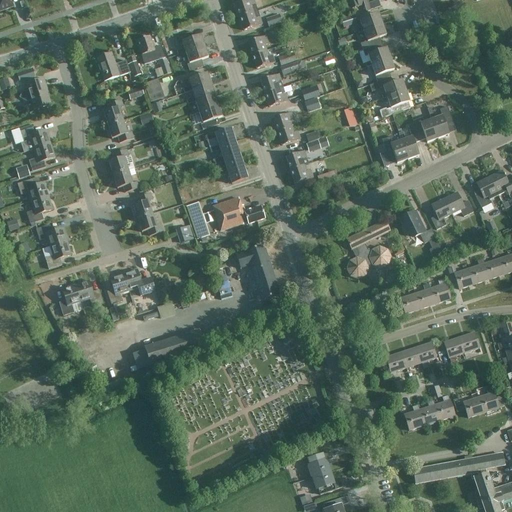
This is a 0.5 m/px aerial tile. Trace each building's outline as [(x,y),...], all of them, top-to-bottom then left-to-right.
[(0,0),(0,12),(14,7),(10,0),(0,0)] [(240,18),(254,13),(252,8),(256,6),(253,0),(247,0),(235,4),(240,18)] [(349,0),(352,9),(358,7),(355,0),(349,0)] [(364,5),(367,12),(371,11),(369,4),(367,0),(356,0),(359,7),(364,5)] [(379,1),(369,4),(371,11),(381,8),(379,1)] [(254,13),(240,18),(244,31),(262,25),(260,17),(256,18),(254,13)] [(358,34),(364,32),(383,25),(379,14),(360,21),(362,28),(357,30),(358,34)] [(280,15),(266,19),(268,28),(282,23),(280,15)] [(341,20),(343,27),(357,22),(355,16),(341,20)] [(361,45),(363,51),(381,44),(379,39),(386,36),(383,25),(364,32),(367,42),(361,45)] [(178,35),(176,28),(162,33),(161,37),(162,40),(178,35)] [(194,38),(192,32),(178,37),(180,44),(182,43),(185,50),(177,52),(178,56),(186,53),(205,47),(201,36),(194,38)] [(252,56),(267,51),(265,46),(274,43),(271,35),(248,43),(252,56)] [(154,49),(150,37),(138,41),(142,56),(151,53),(154,59),(159,58),(156,48),(154,49)] [(347,46),(345,39),(338,42),(340,48),(347,46)] [(365,64),(367,68),(372,66),(390,60),(387,49),(383,50),(381,44),(363,51),(365,57),(368,56),(370,62),(365,64)] [(190,71),(204,67),(202,61),(208,58),(205,47),(186,53),(190,64),(187,65),(190,71)] [(267,51),(252,56),(257,70),(275,64),(272,55),(268,57),(267,51)] [(126,61),(116,65),(112,53),(96,58),(104,82),(130,73),(126,61)] [(278,58),(281,66),(296,62),(293,54),(278,58)] [(167,60),(159,63),(161,69),(163,77),(171,74),(167,60)] [(377,83),(391,78),(389,73),(394,71),(390,60),(372,66),(377,83)] [(301,61),(282,68),(280,69),(284,79),(292,76),(291,73),(304,68),(301,61)] [(141,75),(136,62),(129,64),(134,78),(141,75)] [(20,83),(36,78),(33,69),(17,74),(20,83)] [(185,94),(192,91),(211,85),(207,74),(188,80),(190,86),(183,89),(185,94)] [(280,90),(283,89),(279,75),(261,81),(265,94),(279,90),(280,90)] [(7,85),(9,85),(7,78),(0,80),(0,86),(2,92),(9,90),(7,85)] [(402,81),(393,84),(391,78),(377,83),(380,89),(383,88),(386,95),(382,96),(383,100),(387,98),(406,92),(402,81)] [(31,99),(35,110),(51,105),(46,89),(47,89),(44,79),(27,85),(29,91),(22,93),(20,98),(26,102),(27,100),(31,99)] [(147,90),(160,86),(158,80),(145,84),(147,90)] [(188,105),(215,96),(211,85),(192,91),(194,98),(187,101),(188,105)] [(149,97),(162,92),(160,86),(147,90),(149,97)] [(304,102),(306,101),(320,96),(317,86),(301,92),(304,102)] [(128,93),(131,101),(145,96),(142,88),(128,93)] [(281,95),(280,90),(279,90),(265,94),(269,108),(288,102),(285,94),(281,95)] [(162,92),(149,97),(151,103),(165,98),(162,92)] [(382,119),(410,109),(408,103),(410,103),(406,92),(387,98),(391,109),(386,110),(386,109),(379,112),(382,119)] [(199,113),(218,107),(215,96),(188,105),(196,102),(199,113)] [(317,99),(305,103),(308,113),(320,109),(317,99)] [(108,126),(123,121),(119,108),(123,107),(121,101),(108,105),(110,111),(104,113),(108,126)] [(162,112),(159,103),(151,105),(154,115),(162,112)] [(203,131),(220,125),(218,119),(222,118),(218,107),(199,113),(203,124),(201,124),(203,131)] [(427,109),(431,121),(438,139),(449,136),(446,127),(454,124),(448,107),(440,110),(442,117),(435,119),(431,108),(427,109)] [(351,109),(344,112),(346,117),(353,115),(351,109)] [(278,133),(292,128),(290,123),(294,121),(291,113),(273,119),(278,133)] [(438,139),(431,121),(425,123),(423,118),(413,121),(414,125),(420,142),(426,140),(427,143),(438,139)] [(123,121),(108,126),(112,140),(118,138),(120,144),(133,139),(131,133),(127,135),(123,121)] [(165,125),(158,127),(160,133),(167,131),(165,125)] [(415,144),(420,142),(414,125),(408,127),(412,138),(406,140),(403,132),(399,134),(408,160),(419,156),(415,144)] [(33,128),(20,132),(23,143),(21,144),(24,153),(34,150),(51,144),(47,131),(35,134),(33,128)] [(292,128),(278,133),(282,146),(300,140),(298,132),(294,133),(292,128)] [(230,129),(215,134),(214,135),(216,139),(218,146),(219,148),(235,143),(230,129)] [(306,136),(308,143),(319,140),(317,133),(306,136)] [(408,160),(399,134),(401,142),(395,144),(392,137),(382,141),(387,154),(393,152),(397,164),(408,160)] [(312,150),(313,153),(321,150),(318,141),(306,145),(308,151),(312,150)] [(239,155),(235,143),(219,148),(220,151),(222,158),(223,160),(239,155)] [(33,172),(46,168),(44,162),(55,158),(51,144),(34,150),(37,159),(29,161),(33,172)] [(131,156),(128,157),(127,151),(113,155),(115,161),(109,163),(113,176),(129,171),(135,169),(133,163),(131,156)] [(290,171),(305,166),(303,161),(307,160),(304,152),(286,158),(290,171)] [(243,167),(239,155),(223,160),(224,163),(226,170),(227,172),(243,167)] [(31,177),(27,166),(16,169),(19,180),(31,177)] [(305,166),(290,171),(295,185),(313,179),(310,170),(307,172),(305,166)] [(247,180),(243,167),(227,172),(228,175),(232,186),(247,180)] [(129,171),(113,176),(118,189),(123,187),(125,193),(139,189),(137,183),(133,184),(129,171)] [(318,177),(319,183),(336,177),(334,171),(318,177)] [(489,178),(498,197),(507,192),(509,196),(511,193),(511,179),(507,182),(505,177),(506,176),(505,175),(504,175),(502,171),(489,178)] [(31,202),(48,197),(44,183),(41,184),(38,178),(17,185),(21,196),(29,193),(31,202)] [(490,201),(498,197),(489,178),(476,184),(482,195),(476,198),(482,209),(491,204),(490,201)] [(444,199),(452,215),(461,211),(464,218),(473,213),(468,202),(462,204),(457,193),(444,199)] [(138,220),(153,215),(149,202),(153,200),(151,194),(137,198),(139,204),(133,206),(138,220)] [(30,225),(44,220),(42,214),(53,210),(48,197),(31,202),(34,211),(27,213),(30,225)] [(243,206),(241,207),(239,199),(213,208),(221,232),(243,224),(248,222),(249,225),(265,219),(261,207),(245,213),(243,206)] [(443,219),(452,215),(444,199),(431,206),(437,217),(431,219),(437,231),(446,226),(443,219)] [(199,206),(198,204),(188,207),(199,240),(210,236),(200,205),(199,206)] [(426,233),(416,212),(400,220),(403,228),(401,228),(405,236),(413,233),(415,238),(420,236),(424,245),(436,239),(431,230),(426,233)] [(204,215),(207,224),(213,222),(210,213),(204,215)] [(153,215),(138,220),(142,233),(148,231),(150,237),(163,233),(161,226),(157,228),(153,215)] [(20,229),(17,220),(7,223),(10,232),(20,229)] [(486,225),(491,235),(497,232),(493,222),(486,225)] [(390,232),(385,223),(370,230),(369,230),(347,240),(352,250),(356,248),(359,254),(358,258),(350,262),(349,262),(347,269),(347,270),(350,277),(351,277),(358,280),(359,280),(365,277),(366,276),(368,269),(368,268),(368,267),(372,265),(373,266),(374,266),(380,269),(381,269),(388,266),(388,265),(391,258),(391,257),(388,251),(387,250),(380,248),(379,248),(371,251),(368,250),(365,244),(390,232)] [(50,247),(67,242),(63,228),(52,232),(50,226),(36,230),(40,241),(47,238),(50,247)] [(177,230),(182,244),(193,240),(189,227),(177,230)] [(487,232),(479,228),(476,234),(483,238),(487,232)] [(71,256),(67,242),(50,247),(44,249),(47,258),(45,259),(49,270),(62,266),(60,259),(71,256)] [(442,247),(446,255),(453,251),(450,244),(442,247)] [(280,295),(264,246),(245,252),(246,253),(237,256),(239,264),(241,269),(245,268),(245,267),(250,266),(261,301),(280,295)] [(429,251),(434,261),(444,256),(439,246),(429,251)] [(505,275),(511,272),(511,255),(499,260),(505,275)] [(490,280),(484,265),(483,260),(477,261),(479,266),(469,269),(475,285),(490,280)] [(490,280),(505,275),(499,260),(484,265),(490,280)] [(457,273),(455,267),(448,269),(450,275),(457,273)] [(459,290),(475,285),(469,269),(454,274),(459,290)] [(124,275),(129,292),(138,289),(140,296),(155,292),(151,278),(141,282),(137,270),(124,275)] [(120,294),(129,292),(124,275),(110,279),(114,290),(107,292),(111,306),(122,302),(120,294)] [(195,284),(201,289),(206,282),(200,277),(195,284)] [(436,305),(451,300),(444,280),(438,282),(440,287),(430,290),(436,305)] [(76,286),(81,303),(90,300),(92,307),(103,304),(99,291),(93,293),(89,281),(76,286)] [(436,305),(430,290),(429,285),(423,287),(425,291),(415,294),(421,310),(436,305)] [(59,303),(63,317),(83,310),(81,303),(76,286),(62,290),(66,301),(59,303)] [(233,298),(231,289),(219,292),(222,301),(233,298)] [(405,315),(421,310),(415,294),(400,299),(405,315)] [(172,303),(158,308),(162,320),(176,315),(172,303)] [(113,322),(119,321),(115,308),(109,310),(113,322)] [(79,324),(82,333),(90,330),(87,321),(79,324)] [(511,340),(511,323),(493,329),(495,336),(500,334),(503,343),(511,340)] [(150,366),(205,349),(200,331),(145,348),(150,366)] [(464,354),(480,349),(474,333),(459,338),(464,354)] [(449,359),(464,354),(459,338),(444,343),(449,359)] [(507,358),(511,356),(511,340),(503,343),(497,345),(499,351),(505,349),(507,358)] [(421,364),(437,359),(431,343),(416,348),(421,364)] [(406,369),(421,364),(416,348),(401,353),(406,369)] [(391,374),(406,369),(401,353),(386,358),(391,374)] [(484,414),(499,409),(499,408),(496,399),(492,388),(486,390),(488,395),(479,398),(484,414)] [(450,401),(448,396),(442,398),(444,403),(435,406),(440,422),(455,417),(450,401)] [(499,408),(504,407),(501,397),(496,399),(499,408)] [(468,419),(484,414),(479,398),(463,403),(468,419)] [(440,422),(435,406),(433,401),(427,403),(429,408),(420,411),(425,426),(440,422)] [(425,426),(420,411),(418,406),(412,408),(414,413),(404,416),(409,431),(425,426)] [(190,443),(187,436),(179,440),(181,446),(190,443)] [(285,466),(307,458),(306,456),(305,453),(283,460),(285,466)] [(313,478),(330,473),(326,461),(333,459),(331,453),(309,460),(310,466),(309,467),(313,478)] [(500,511),(505,510),(502,503),(511,499),(511,483),(493,490),(487,475),(486,470),(504,466),(502,454),(472,460),(472,457),(464,458),(465,461),(413,471),(416,485),(471,475),(472,480),(474,480),(482,501),(478,503),(480,510),(484,508),(485,511),(500,511)] [(330,473),(313,478),(317,490),(318,489),(320,495),(343,488),(340,481),(334,484),(330,473)] [(300,499),(302,506),(313,503),(310,495),(300,499)] [(323,511),(343,511),(341,506),(348,504),(346,497),(323,505),(325,511),(324,511),(323,511)]
